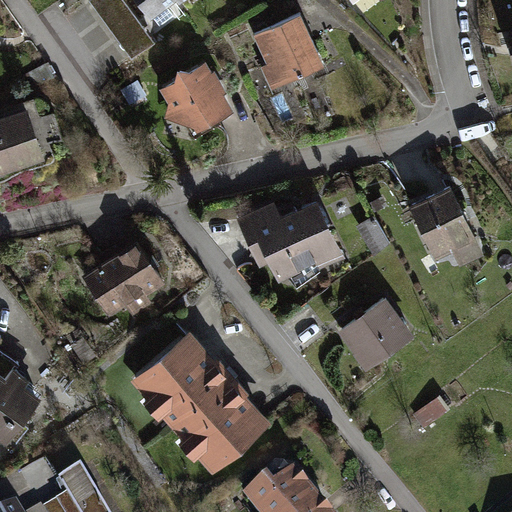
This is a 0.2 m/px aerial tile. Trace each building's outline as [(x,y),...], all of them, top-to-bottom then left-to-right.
[(124,0),(90,0),(89,1),(129,57),(153,40),(124,0)] [(178,0),(138,0),(151,19),(178,0)] [(301,16),(254,37),(267,66),(262,69),(271,90),(324,66),(301,16)] [(164,120),(195,128),(199,134),(236,113),(207,63),(190,73),(178,71),(174,82),(161,90),(168,103),(164,120)] [(147,95),(138,78),(121,87),(130,104),(147,95)] [(0,175),(44,161),(27,110),(0,118),(0,175)] [(449,183),(408,204),(436,257),(451,248),(461,266),(486,253),(449,183)] [(274,198),(235,216),(262,273),(273,268),(280,284),(345,254),(319,198),(281,215),(274,198)] [(376,251),(393,242),(380,216),(362,226),(376,251)] [(120,249),(86,272),(113,312),(131,300),(139,311),(155,300),(150,292),(169,279),(141,237),(136,240),(133,236),(118,246),(120,249)] [(384,295),(334,331),(362,369),(412,334),(384,295)] [(195,328),(138,377),(152,393),(144,400),(160,418),(167,412),(188,436),(180,443),(194,460),(202,453),(218,470),(275,420),(195,328)] [(0,367),(0,431),(11,440),(46,391),(33,382),(37,377),(18,364),(10,375),(0,367)] [(104,511),(82,472),(62,484),(68,496),(44,509),(46,511),(104,511)] [(328,511),(296,474),(275,491),(268,482),(247,500),(257,511),(328,511)]
